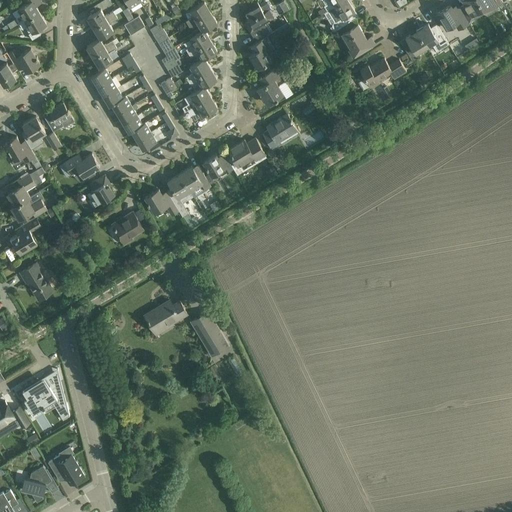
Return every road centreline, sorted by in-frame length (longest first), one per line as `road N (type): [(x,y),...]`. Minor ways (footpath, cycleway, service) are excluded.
road 1 (unclassified): [(68,319),(511,44)]
road 2 (residential): [(233,0),(232,115),(142,170),(121,166),(69,73)]
road 3 (residential): [(68,319),(106,489)]
